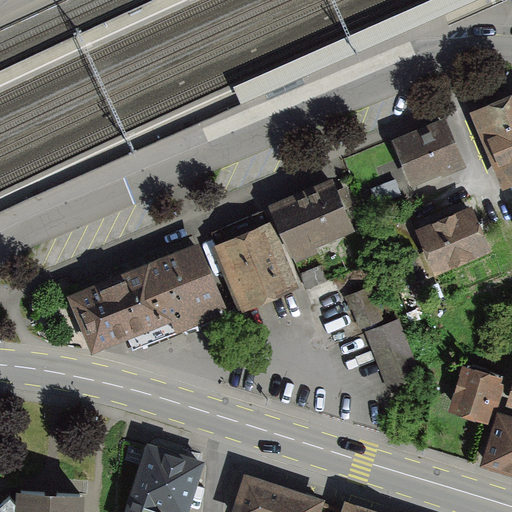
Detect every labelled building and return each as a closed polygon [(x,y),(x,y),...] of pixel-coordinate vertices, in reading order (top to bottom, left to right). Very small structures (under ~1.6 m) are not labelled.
[(511,95),(469,114),(502,191),(511,186),(511,95)] [(391,137),(407,187),(463,168),(446,119),(391,137)] [(270,206),(294,264),(320,253),(318,247),(354,231),(333,180),(270,206)] [(391,183),(368,191),(372,204),(396,195),(391,183)] [(435,276),(490,253),(471,206),(416,228),(435,276)] [(271,222),(212,246),(240,312),(298,288),(271,222)] [(198,239),(69,293),(94,351),(131,336),(135,347),(227,309),(198,239)] [(398,317),(370,328),(391,383),(418,372),(398,317)] [(464,365),(450,412),(492,424),(504,377),(464,365)] [(511,417),(497,413),(481,466),(511,475),(511,417)] [(185,511),(200,463),(143,447),(124,511),(152,511),(154,507),(173,511),(185,511)] [(317,511),(321,503),(244,479),(232,511),(317,511)] [(16,494),(15,511),(77,511),(78,497),(16,494)]
